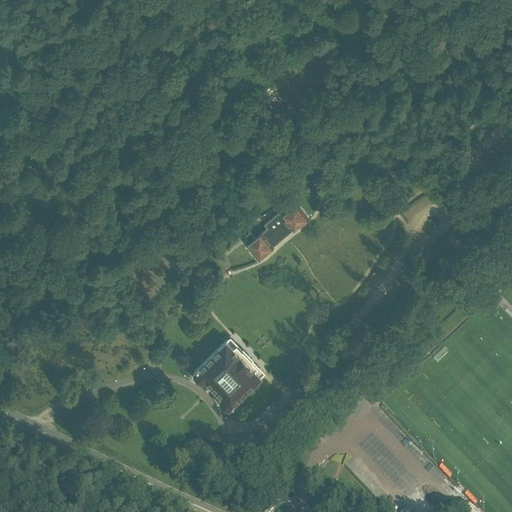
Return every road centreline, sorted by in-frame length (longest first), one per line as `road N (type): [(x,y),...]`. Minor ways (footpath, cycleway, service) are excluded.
road 1 (unknown): [(309,417),(288,395),(320,370),(408,250),(442,226),(434,210),(406,229)]
road 2 (unknown): [(511,230),(309,417)]
road 3 (primary): [(0,411),(206,511)]
road 4 (unknown): [(158,378),(199,391),(227,429),(227,457),(198,508)]
road 5 (unknown): [(345,447),(359,427),(374,428),(429,484),(433,504),(424,511)]
road 6 (unknown): [(34,429),(64,408),(158,378)]
road 7 (unknown): [(309,417),(228,493),(220,511)]
